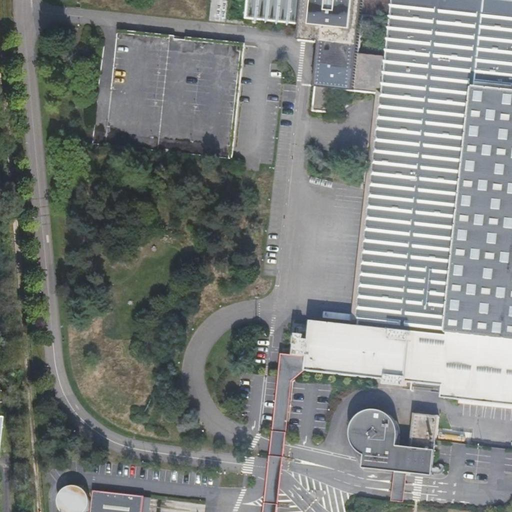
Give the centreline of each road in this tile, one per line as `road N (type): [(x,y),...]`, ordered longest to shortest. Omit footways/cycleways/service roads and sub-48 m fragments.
road 1 (track): [(0,93),(37,511)]
road 2 (unknown): [(178,124),(190,137),(210,128),(218,57),(185,54)]
road 3 (unknown): [(266,38),(256,165)]
